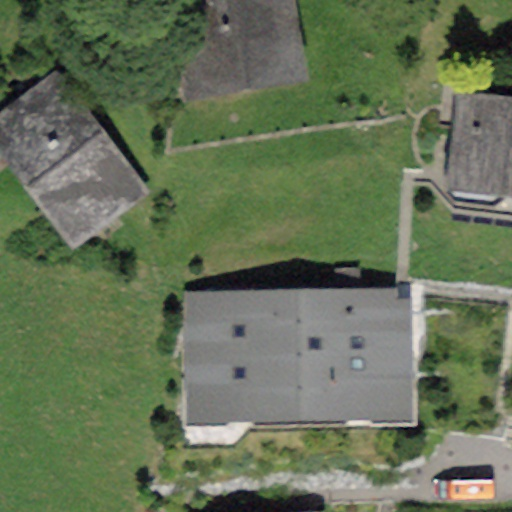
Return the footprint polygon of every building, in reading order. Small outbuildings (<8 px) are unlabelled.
[(189,0),(200,67),(296,51),(287,0),(189,0)] [(500,165),(511,166),(511,93),(495,92),(497,69),(445,63),(443,104),(455,105),(454,117),(463,118),(462,127),(453,134),(451,173),(457,181),(492,185),(499,179),(500,165)] [(2,113),(81,217),(133,176),(54,73),(2,113)] [(338,278),(359,277),(358,255),(337,256),(338,278)] [(208,387),(392,385),(391,295),(206,297),(208,387)] [(442,418),(445,394),(430,392),(428,416),(442,418)]
